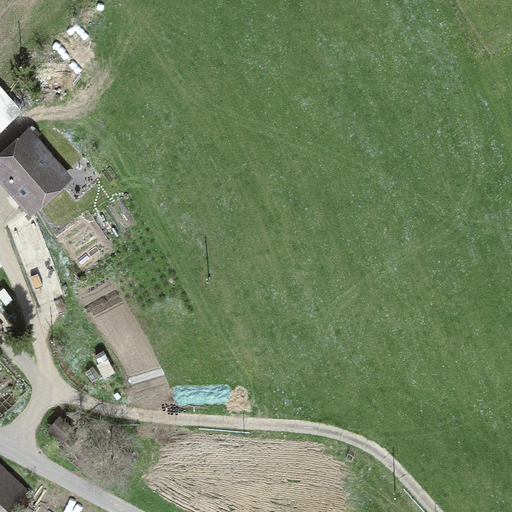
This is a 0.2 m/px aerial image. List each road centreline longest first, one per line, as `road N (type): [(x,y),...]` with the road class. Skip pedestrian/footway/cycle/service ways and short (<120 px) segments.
road 1 (track): [(0,335),(30,377),(102,405),(298,421),(356,436),(437,511)]
road 2 (track): [(10,454),(52,383),(0,243)]
road 3 (unclassified): [(131,511),(0,448)]
